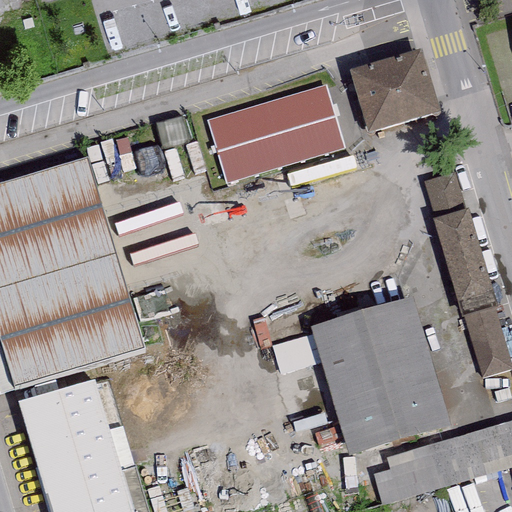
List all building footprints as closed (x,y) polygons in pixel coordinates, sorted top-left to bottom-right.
[(421,49),(349,70),(368,133),(439,112),(421,49)] [(325,84),(208,120),(228,181),(344,144),(325,84)] [(168,149),(193,143),(188,123),(163,129),(168,149)] [(0,287),(116,252),(87,158),(0,184),(0,287)] [(455,174),(425,183),(435,218),(433,219),(480,379),(511,369),(511,367),(494,308),(497,307),(468,209),(465,209),(455,174)] [(116,252),(0,287),(0,342),(14,389),(146,349),(116,252)] [(312,334),(271,346),(280,376),(321,364),(348,456),(450,427),(412,297),(310,326),(312,334)] [(0,393),(14,389),(0,342),(0,393)] [(50,511),(148,511),(136,466),(134,467),(119,471),(107,430),(93,381),(19,402),(50,511)] [(390,470),(372,475),(381,506),(511,468),(511,421),(386,459),(390,470)] [(122,426),(107,430),(119,471),(134,467),(122,426)]
